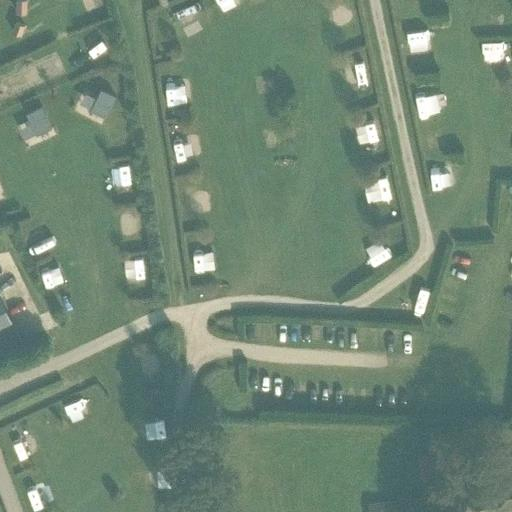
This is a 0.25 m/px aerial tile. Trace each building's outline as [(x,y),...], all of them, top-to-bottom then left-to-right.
[(402,47),(428,46),(427,27),(401,28),(402,47)] [(483,62),(504,60),(502,40),(481,42),(483,62)] [(339,63),(346,80),(366,72),(359,55),(339,63)] [(351,122),(354,139),(373,136),(370,119),(351,122)] [(390,177),(371,179),(373,200),(392,198),(390,177)] [(370,264),(387,259),(381,239),(364,245),(370,264)] [(145,261),(130,262),(131,279),(146,278),(145,261)] [(0,302),(0,324),(8,321),(0,302)] [(469,475),(467,453),(417,457),(419,479),(469,475)] [(474,480),(475,489),(478,509),(511,504),(511,455),(496,457),(498,477),(474,480)] [(368,503),(368,511),(434,511),(433,497),(368,503)]
